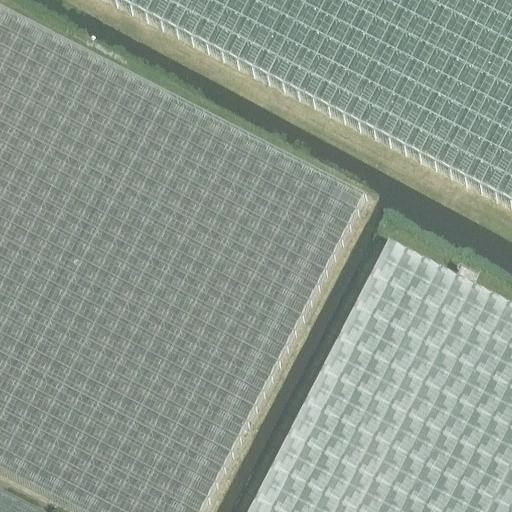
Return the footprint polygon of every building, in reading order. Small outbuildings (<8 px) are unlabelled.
[(511,0),(100,0),(168,35),(511,211),(511,0)] [(0,13),(0,476),(69,511),(204,511),(365,202),(0,13)] [(492,511),(511,474),(511,313),(387,250),(252,511),(492,511)] [(511,511),(511,474),(492,511),(511,511)] [(0,511),(36,511),(0,493),(0,511)]
